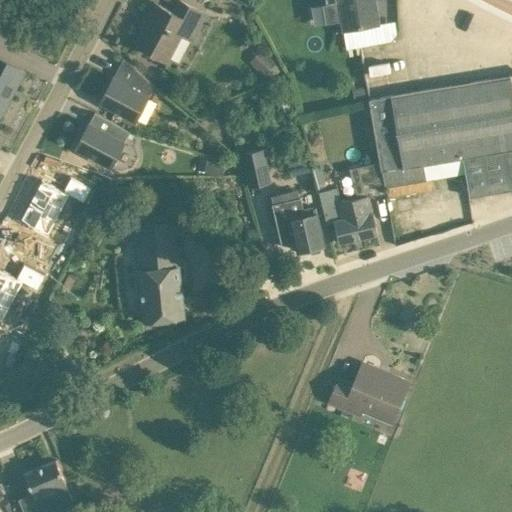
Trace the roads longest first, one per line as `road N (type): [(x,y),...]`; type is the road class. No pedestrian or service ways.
road 1 (tertiary): [(0,440),(232,322),(511,222)]
road 2 (residential): [(0,194),(102,0)]
